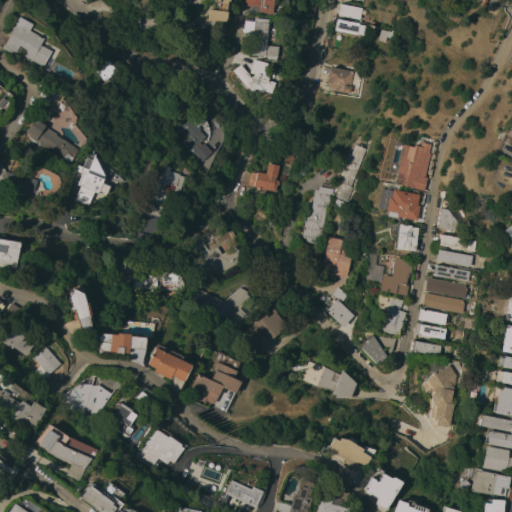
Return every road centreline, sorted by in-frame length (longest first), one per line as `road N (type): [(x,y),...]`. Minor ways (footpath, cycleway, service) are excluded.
road 1 (residential): [(375,511),(314,459),(208,432),(140,373),(84,354),(35,301),(0,289)]
road 2 (residential): [(67,0),(136,55),(216,78),(253,130),(302,103),(326,0)]
road 3 (residential): [(399,396),(439,157),(511,41)]
road 4 (residential): [(399,396),(224,209)]
road 5 (residential): [(224,209),(185,238),(148,248),(82,246),(0,226)]
